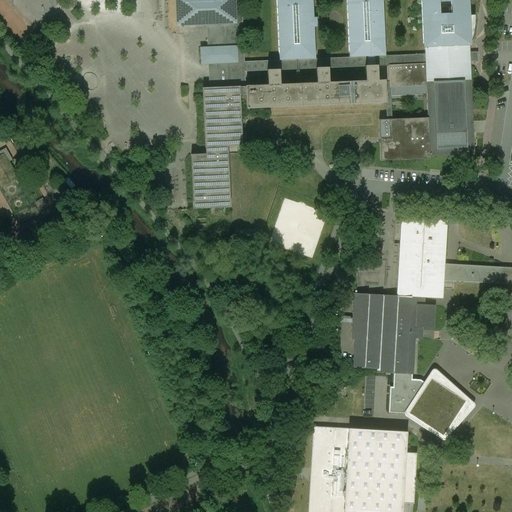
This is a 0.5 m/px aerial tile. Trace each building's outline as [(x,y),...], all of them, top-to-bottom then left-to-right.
[(175,0),(176,27),(207,25),(242,24),(241,0),(175,0)] [(191,155),(193,210),(231,208),(228,148),(243,147),(241,98),(246,98),(246,109),(391,103),(391,97),(422,96),(422,94),(427,94),(428,119),(379,121),(380,138),(381,161),(430,159),(430,157),(474,156),(470,63),(473,62),(472,56),(472,52),(470,53),(469,47),(470,47),(470,46),(471,46),(471,40),(473,36),(474,27),(474,16),(470,16),(469,0),(422,0),(424,47),(426,47),(426,56),(384,57),(382,0),(347,0),(350,58),(315,59),(314,27),(317,27),(317,18),(313,18),(312,0),(277,0),(280,62),(244,63),(242,24),(207,25),(208,49),(201,49),(201,65),(208,64),(208,68),(209,88),(202,89),(205,155),(191,155)] [(5,148),(0,150),(0,184),(1,187),(17,178),(8,162),(11,160),(5,148)] [(446,221),(401,219),(397,296),(354,294),(351,338),(355,338),(352,367),(376,368),(376,373),(413,374),(415,338),(422,339),(422,328),(434,328),(434,305),(424,305),(424,297),(442,298),(442,280),(498,283),(499,267),(444,264),(446,221)] [(338,393),(338,416),(348,416),(349,393),(338,393)] [(407,432),(312,427),(307,511),(401,511),(402,503),(413,504),(416,453),(405,453),(407,432)]
